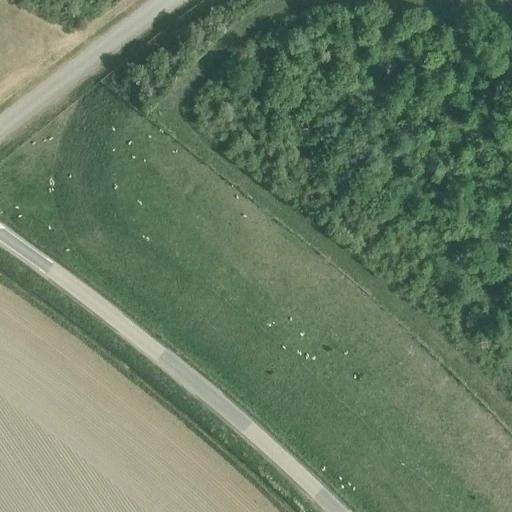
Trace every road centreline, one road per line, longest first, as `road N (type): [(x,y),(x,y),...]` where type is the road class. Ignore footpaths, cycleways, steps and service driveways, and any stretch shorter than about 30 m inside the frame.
road 1 (unclassified): [(333,511),(269,445),(0,235)]
road 2 (unclassified): [(0,127),(167,0)]
